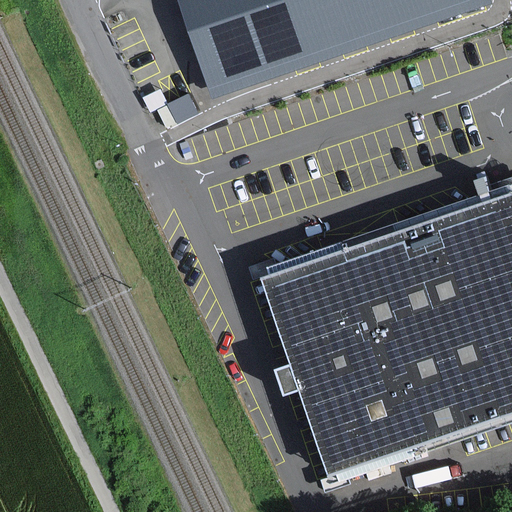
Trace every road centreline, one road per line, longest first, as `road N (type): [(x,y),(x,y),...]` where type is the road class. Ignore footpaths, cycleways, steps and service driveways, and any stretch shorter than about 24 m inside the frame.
road 1 (unclassified): [(311,496),(218,259),(166,185),(76,0)]
road 2 (unclassified): [(113,511),(0,274)]
